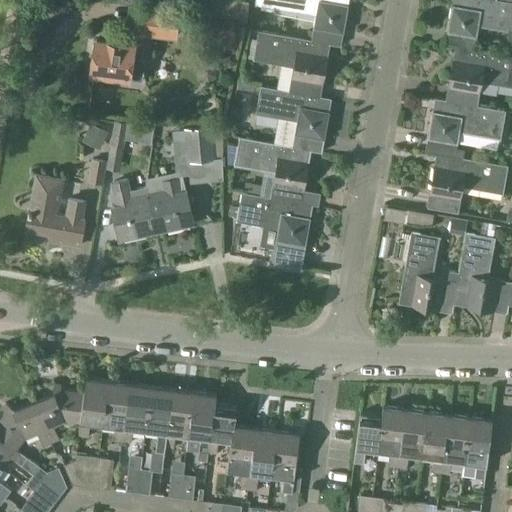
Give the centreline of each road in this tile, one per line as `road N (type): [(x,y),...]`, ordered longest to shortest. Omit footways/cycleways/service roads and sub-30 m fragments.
road 1 (residential): [(397,0),(334,354)]
road 2 (residential): [(0,314),(334,354)]
road 3 (residential): [(334,354),(511,363)]
road 4 (residential): [(309,511),(334,354)]
road 5 (residential): [(175,511),(86,497),(61,511)]
